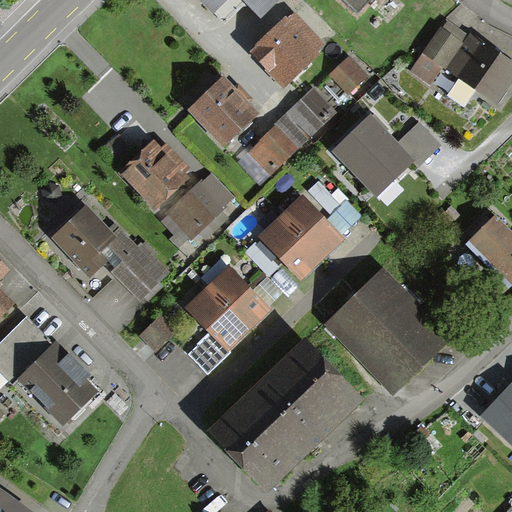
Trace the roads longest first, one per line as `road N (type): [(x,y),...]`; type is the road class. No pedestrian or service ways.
road 1 (residential): [(162,397),(246,501),(278,498),(398,423),(511,327)]
road 2 (residential): [(0,230),(162,397)]
road 3 (residential): [(162,397),(143,412),(82,511)]
